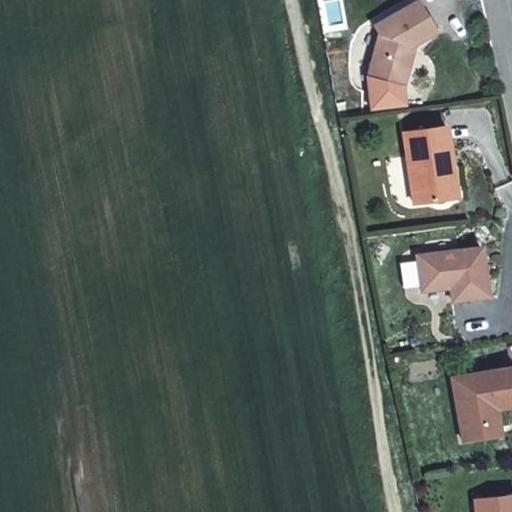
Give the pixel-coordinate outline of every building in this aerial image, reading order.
[(416,0),(413,0),(374,24),(380,34),(369,77),(403,85),(411,56),(407,51),(407,45),(434,30),(416,0)] [(446,164),(453,163),(447,123),(404,130),(415,201),(451,196),(446,164)] [(458,195),(453,163),(446,164),(451,196),(458,195)] [(417,282),(446,278),(448,292),(483,288),(475,238),(412,248),(417,282)] [(480,403),(493,400),(511,397),(511,358),(449,370),(458,422),(482,418),(480,403)] [(497,426),(493,400),(480,403),(482,418),(458,422),(460,433),(497,426)] [(511,511),(511,486),(470,492),(472,511),(511,511)]
